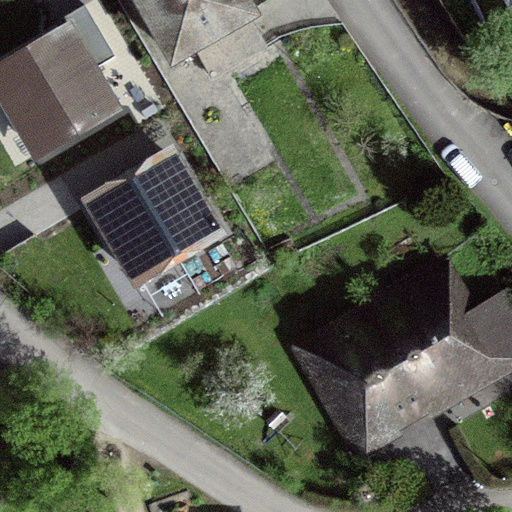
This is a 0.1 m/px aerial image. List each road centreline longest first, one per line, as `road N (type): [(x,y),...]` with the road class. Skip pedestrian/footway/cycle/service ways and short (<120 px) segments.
road 1 (residential): [(87,391),(220,477),(311,511)]
road 2 (residential): [(364,0),(511,186)]
road 3 (residential): [(87,391),(114,511)]
